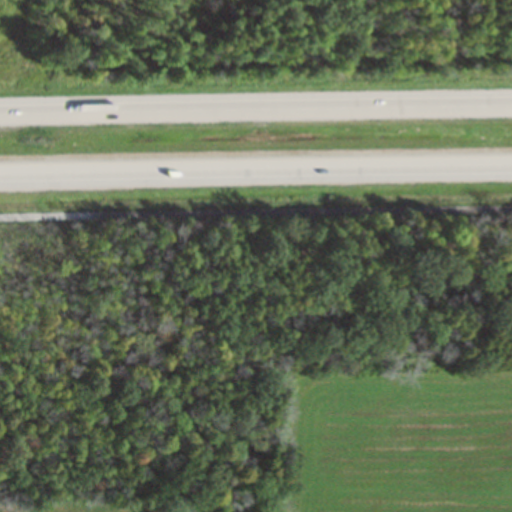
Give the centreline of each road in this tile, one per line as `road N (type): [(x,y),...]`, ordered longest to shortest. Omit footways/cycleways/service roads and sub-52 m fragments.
road 1 (trunk): [(0,172),(511,165)]
road 2 (trunk): [(511,106),(0,113)]
